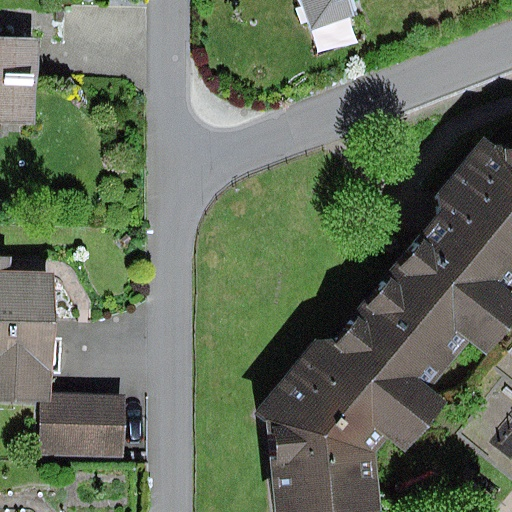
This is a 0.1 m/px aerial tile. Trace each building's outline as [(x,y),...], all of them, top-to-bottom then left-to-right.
[(295,0),(298,8),(300,7),(305,23),(341,11),(342,11),(346,10),(342,0),(295,0)] [(0,122),(28,123),(30,42),(0,41),(0,122)] [(511,151),(485,154),(476,146),(434,198),(436,215),(329,346),(312,347),(256,416),(266,424),(274,511),(323,511),(365,508),(359,451),(511,263),(511,151)] [(46,277),(0,275),(0,397),(42,398),(46,277)] [(126,399),(42,398),(42,451),(126,452),(126,399)]
